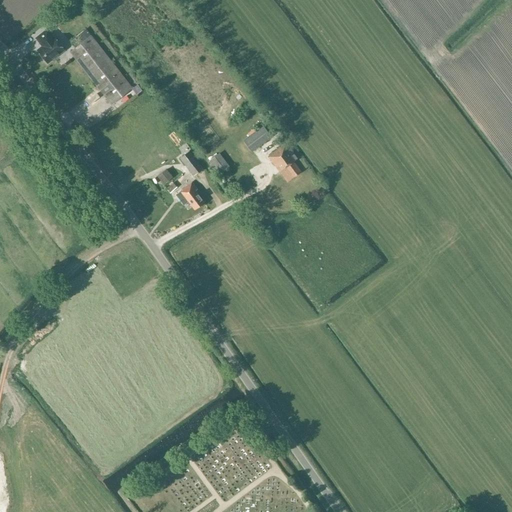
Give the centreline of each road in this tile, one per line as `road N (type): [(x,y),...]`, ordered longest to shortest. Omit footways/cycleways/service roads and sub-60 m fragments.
road 1 (unclassified): [(340,511),(0,47)]
road 2 (track): [(140,230),(64,279),(11,345),(0,388)]
road 3 (track): [(151,246),(266,177)]
